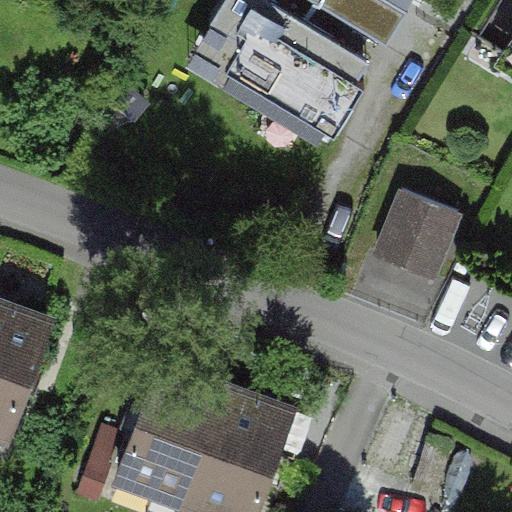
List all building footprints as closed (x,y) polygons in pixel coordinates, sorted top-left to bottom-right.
[(379,66),(263,0),(228,0),(188,71),(330,152),(379,66)] [(390,0),(321,0),(395,45),(414,14),(390,0)] [(401,190),(374,263),(441,287),(467,214),(401,190)] [(51,321),(0,301),(0,450),(1,451),(51,321)] [(181,511),(226,382),(157,358),(112,490),(175,511),(181,511)] [(259,511),(296,406),(226,382),(181,511),(259,511)]
